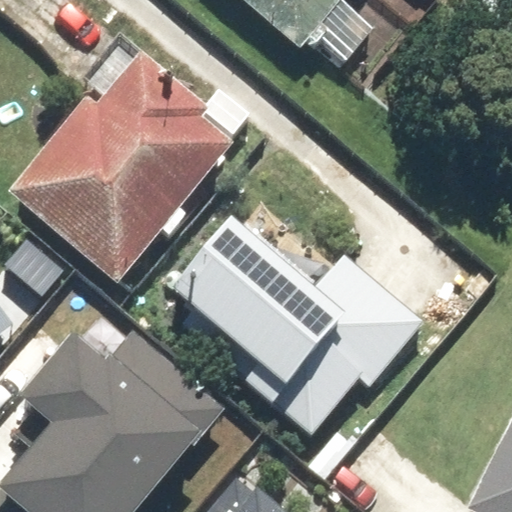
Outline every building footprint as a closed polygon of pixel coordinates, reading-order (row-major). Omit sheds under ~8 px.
[(334,2),(335,0),(215,0),(291,62),(338,6),(334,2)] [(10,222),(108,298),(215,162),(117,86),(10,222)] [(239,217),(172,298),(281,388),(348,307),(239,217)] [(51,428),(0,491),(0,511),(143,511),(228,406),(125,325),(92,366),(68,347),(22,404),(51,428)] [(511,511),(511,420),(506,418),(460,511),(511,511)] [(276,511),(236,479),(208,511),(276,511)]
